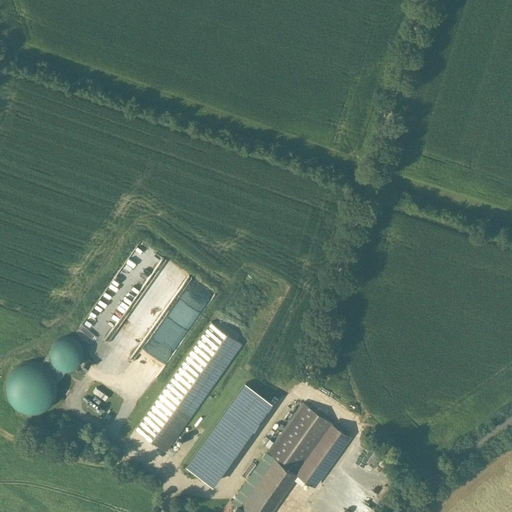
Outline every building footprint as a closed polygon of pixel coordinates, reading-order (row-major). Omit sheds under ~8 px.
[(211,323),(136,429),(167,451),(242,344),(211,323)] [(69,337),(66,337),(62,337),(60,338),(57,340),(56,341),(55,342),(53,344),(53,345),(52,346),(51,348),(51,350),(50,352),(50,353),(50,354),(50,355),(50,356),(51,357),(51,358),(51,359),(52,360),(52,361),(53,362),(53,363),(54,364),(55,365),(56,366),(57,367),(59,368),(60,369),(62,369),(63,370),(64,370),(66,370),(67,370),(68,370),(70,370),(72,369),(74,368),(76,367),(77,366),(79,365),(80,363),(81,362),(82,361),(82,360),(83,358),(83,356),(83,355),(84,353),(83,352),(83,350),(83,349),(82,348),(82,346),(81,344),(79,343),(78,341),(76,339),(73,338),(71,337),(69,337)] [(50,352),(42,364),(43,364),(45,366),(46,366),(48,367),(48,368),(50,369),(50,370),(51,371),(52,371),(53,372),(54,373),(54,374),(55,375),(55,376),(56,377),(56,379),(57,380),(57,381),(57,382),(57,384),(67,370),(66,370),(64,370),(63,370),(62,369),(60,369),(59,368),(57,367),(56,366),(55,365),(54,364),(53,363),(53,362),(52,361),(52,360),(51,359),(51,358),(51,357),(50,356),(50,355),(50,354),(50,353),(50,352)] [(31,362),(27,362),(25,363),(21,364),(19,365),(17,367),(15,369),(12,371),(11,373),(10,375),(9,377),(8,379),(7,382),(7,383),(6,386),(6,388),(7,391),(7,394),(8,396),(9,399),(11,402),(13,405),(15,406),(17,408),(18,409),(20,410),(22,411),(25,412),(30,413),(33,413),(37,413),(39,412),(43,411),(45,409),(47,408),(50,406),(52,404),(54,401),(56,397),(56,396),(57,394),(57,392),(58,389),(58,387),(57,384),(57,382),(57,381),(57,380),(56,379),(56,377),(55,376),(54,374),(54,373),(53,372),(52,371),(51,371),(50,370),(50,369),(48,368),(48,367),(46,366),(45,366),(43,364),(42,364),(41,363),(38,363),(35,362),(31,362)] [(259,407),(273,385),(265,379),(249,400),(259,407)] [(259,407),(247,425),(262,436),(289,396),(273,385),(259,407)] [(104,410),(89,399),(86,403),(101,414),(104,410)] [(303,403),(267,453),(275,458),(297,474),(333,424),(303,403)] [(333,424),(297,474),(298,474),(312,484),(347,434),(333,424)] [(213,446),(201,474),(222,482),(233,454),(213,446)] [(275,458),(240,507),(245,511),(270,511),(298,474),(297,474),(275,458)]
